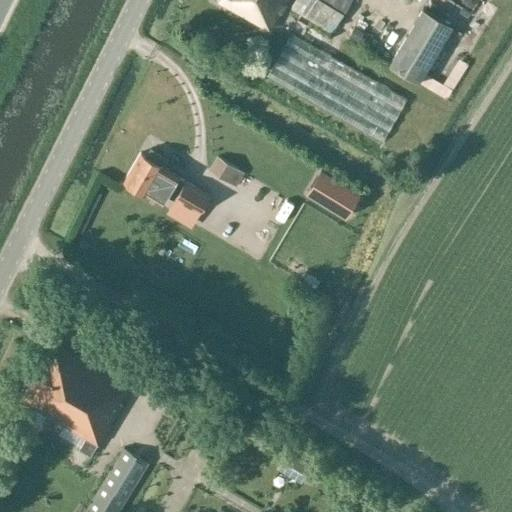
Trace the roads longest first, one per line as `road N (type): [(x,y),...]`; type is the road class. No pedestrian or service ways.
road 1 (track): [(434,511),(21,239)]
road 2 (tertiary): [(0,282),(142,0)]
